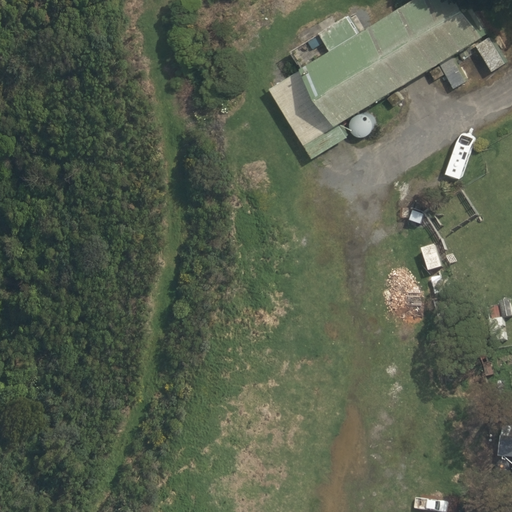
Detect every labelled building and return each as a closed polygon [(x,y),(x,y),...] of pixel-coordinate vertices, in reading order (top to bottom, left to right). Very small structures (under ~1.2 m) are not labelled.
[(342,122),(489,33),(468,0),(413,0),(366,29),(355,12),(297,47),(342,122)] [(266,43),(257,28),(235,42),(245,57),(266,43)] [(487,76),(472,52),(444,69),(459,93),(487,76)] [(307,67),(274,88),(316,156),(349,136),(307,67)] [(341,225),(356,214),(349,204),(363,195),(353,180),(311,209),(321,223),(334,214),(341,225)] [(483,406),(466,376),(444,388),(462,419),(483,406)] [(511,457),(511,427),(502,427),(500,457),(511,457)]
